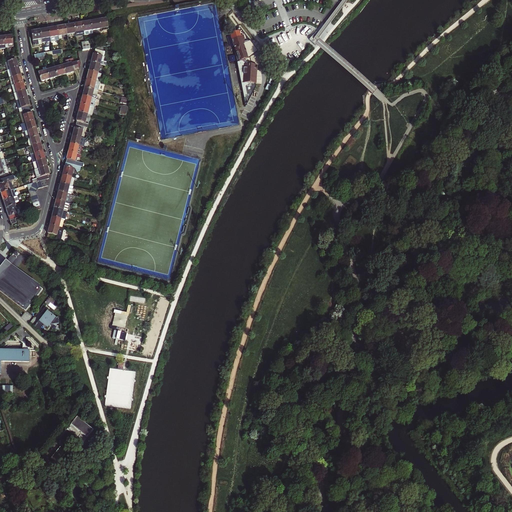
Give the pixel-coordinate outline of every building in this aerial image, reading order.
[(96,20),(90,22),(91,31),(99,30),(100,32),(107,30),(103,19),(96,20)] [(91,31),(90,22),(86,22),(81,23),(83,32),(83,36),(92,34),(91,31)] [(83,32),(81,23),(77,24),(73,25),(75,34),(83,32)] [(75,37),(75,34),(73,25),(68,26),(65,26),(66,36),(67,39),(75,37)] [(61,36),(66,36),(65,26),(61,27),(56,28),(58,41),(62,40),(61,36)] [(50,42),(58,41),(56,28),(51,29),(47,30),(49,39),(50,42)] [(40,40),(49,39),(47,30),(43,31),(39,31),(40,40)] [(41,44),(40,40),(39,31),(35,32),(31,33),(33,46),(41,45),(41,44)] [(8,35),(4,36),(5,44),(13,43),(12,35),(8,35)] [(242,41),(240,37),(234,39),(229,41),(236,63),(245,60),(239,42),(242,41)] [(102,51),(94,48),(92,55),(90,62),(99,64),(104,66),(105,62),(102,61),(103,57),(104,51),(102,51)] [(66,64),(63,65),(66,74),(72,72),(74,72),(74,70),(79,68),(80,64),(80,60),(74,62),(73,58),(65,61),(66,64)] [(15,59),(8,62),(4,63),(6,71),(18,67),(17,64),(15,59)] [(99,64),(90,62),(89,66),(88,70),(97,73),(99,64)] [(66,74),(63,65),(55,68),(58,77),(62,75),(66,74)] [(6,71),(8,78),(20,75),(19,71),(18,67),(6,71)] [(254,67),(241,67),(240,84),(253,85),(254,67)] [(54,78),(58,77),(55,68),(47,70),(49,79),(54,78)] [(46,80),(49,79),(47,70),(43,71),(39,72),(41,81),(46,80)] [(97,73),(88,70),(87,74),(86,78),(95,80),(97,73)] [(20,75),(8,78),(10,86),(22,82),(21,79),(20,75)] [(85,82),(84,87),(97,90),(99,81),(95,80),(86,78),(85,82)] [(22,82),(10,86),(12,93),(24,90),(23,86),(22,82)] [(97,90),(84,87),(83,91),(82,95),(95,98),(97,90)] [(12,93),(15,101),(27,98),(26,94),(24,90),(12,93)] [(95,98),(82,95),(81,99),(80,104),(93,107),(95,98)] [(27,98),(15,101),(18,113),(21,112),(29,110),(28,106),(29,106),(29,104),(27,98)] [(93,107),(80,104),(79,108),(78,112),(87,114),(90,115),(91,115),(93,107)] [(126,115),(128,107),(121,105),(119,113),(126,115)] [(29,110),(21,112),(24,123),(34,121),(32,116),(31,113),(30,113),(29,110)] [(87,114),(78,112),(77,118),(76,119),(77,120),(76,125),(84,127),(87,127),(88,123),(85,122),(87,114)] [(22,132),(24,132),(36,128),(35,125),(34,121),(24,123),(19,125),(22,132)] [(84,127),(76,125),(75,128),(74,128),(73,130),(72,136),(81,138),(84,127)] [(36,128),(24,132),(25,136),(28,135),(29,138),(38,136),(37,133),(36,128)] [(38,136),(29,138),(31,146),(40,144),(39,140),(38,136)] [(81,138),(72,136),(71,139),(70,143),(83,147),(85,139),(81,138)] [(83,147),(70,143),(69,147),(68,151),(81,154),(83,147)] [(40,144),(31,146),(26,148),(27,150),(29,151),(30,155),(42,151),(41,148),(40,144)] [(42,151),(30,155),(32,162),(45,158),(44,155),(42,151)] [(81,154),(68,151),(67,157),(66,159),(67,159),(66,163),(81,166),(82,162),(75,161),(76,158),(80,159),(81,154)] [(45,158),(32,162),(35,170),(47,166),(46,163),(45,158)] [(64,169),(62,174),(71,176),(73,169),(74,169),(76,172),(80,170),(81,166),(66,163),(65,162),(64,169)] [(0,180),(10,177),(7,166),(0,168),(0,180)] [(47,166),(35,170),(37,177),(32,178),(33,182),(40,180),(43,179),(46,178),(48,178),(47,174),(49,174),(48,170),(47,166)] [(61,179),(60,183),(72,186),(74,177),(71,176),(62,174),(61,179)] [(14,190),(10,177),(0,180),(0,182),(1,184),(0,184),(0,192),(1,194),(13,190),(14,190)] [(28,189),(36,191),(38,188),(32,182),(27,184),(28,189)] [(72,186),(60,183),(59,187),(58,191),(70,194),(71,195),(74,186),(72,186)] [(13,190),(1,194),(2,199),(3,201),(15,198),(13,190)] [(70,194),(58,191),(57,195),(56,200),(68,203),(70,194)] [(15,198),(3,201),(4,206),(5,209),(14,206),(15,206),(15,204),(19,203),(17,197),(15,198)] [(68,203),(56,200),(55,204),(54,208),(67,211),(69,203),(68,203)] [(14,206),(5,209),(8,217),(9,221),(10,221),(15,219),(18,218),(16,211),(14,206)] [(67,211),(54,208),(53,213),(52,216),(65,219),(67,211)] [(65,219),(52,216),(51,221),(50,225),(62,228),(65,219)] [(59,240),(62,228),(50,225),(49,229),(48,233),(49,233),(48,237),(59,240)] [(11,265),(16,269),(24,260),(15,253),(12,257),(10,259),(14,262),(11,265)] [(16,269),(11,265),(8,262),(4,267),(0,272),(0,291),(27,312),(43,291),(16,269)] [(47,312),(40,322),(44,325),(48,328),(55,319),(53,317),(56,314),(56,313),(51,308),(50,309),(47,312)] [(40,322),(47,312),(47,311),(37,324),(34,328),(39,332),(44,325),(40,322)] [(138,337),(130,335),(127,349),(134,351),(138,337)] [(0,373),(1,373),(1,361),(30,361),(30,350),(13,350),(0,349),(0,373)] [(76,419),(66,431),(81,444),(91,432),(76,419)] [(67,452),(60,447),(49,460),(55,465),(67,452)]
